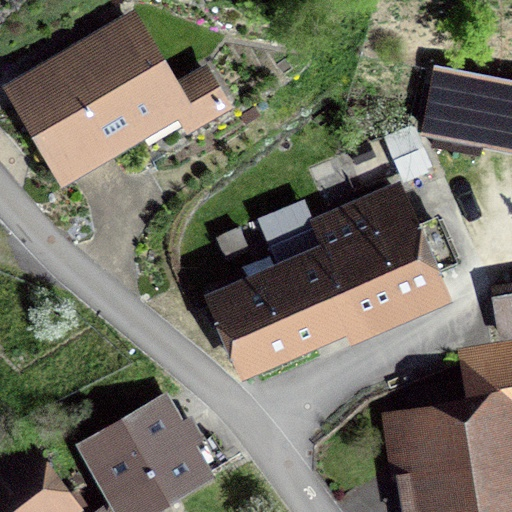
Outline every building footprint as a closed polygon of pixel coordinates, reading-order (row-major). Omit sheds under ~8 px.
[(186,126),(224,104),(206,73),(170,94),(133,30),(21,95),(63,166),(172,102),(186,126)] [(511,84),(436,70),(424,129),(511,145),(511,84)] [(221,301),(247,363),(440,280),(413,217),(409,219),(397,190),(314,226),(327,255),(221,301)] [(511,335),(511,290),(495,293),(502,337),(511,335)] [(511,511),(511,341),(459,352),(456,350),(462,386),(412,394),(430,511),(511,511)] [(161,403),(88,444),(127,511),(137,511),(202,476),(161,403)] [(69,511),(25,449),(0,466),(0,511),(69,511)]
